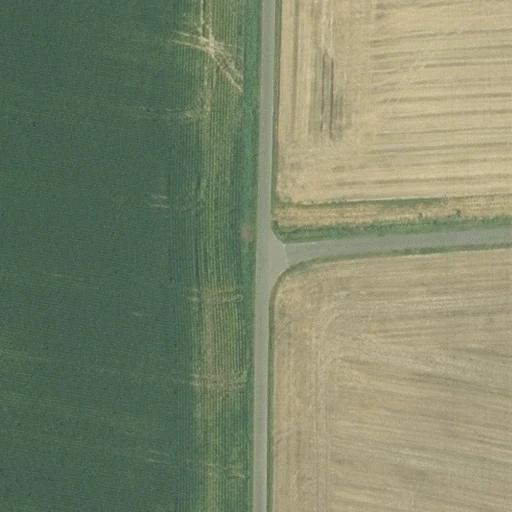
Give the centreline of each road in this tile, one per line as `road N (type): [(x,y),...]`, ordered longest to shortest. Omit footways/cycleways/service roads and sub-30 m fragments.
road 1 (unclassified): [(258,511),(261,0)]
road 2 (track): [(262,255),(511,236)]
